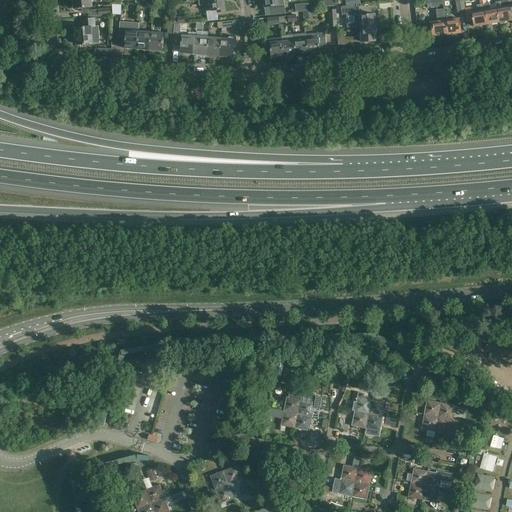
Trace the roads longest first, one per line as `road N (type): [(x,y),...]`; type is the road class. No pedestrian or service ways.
road 1 (primary): [(99,315),(511,293)]
road 2 (motorway): [(0,209),(248,215),(384,196)]
road 3 (motorway): [(0,175),(201,195),(384,196)]
road 4 (motorway): [(342,171),(129,147),(0,114)]
road 5 (motorway): [(342,171),(145,165),(0,148)]
road 6 (residential): [(255,73),(71,64),(60,52),(51,0)]
road 7 (motorway): [(511,159),(342,171)]
road 8 (residential): [(414,58),(255,73)]
road 9 (motorway): [(384,196),(511,185)]
